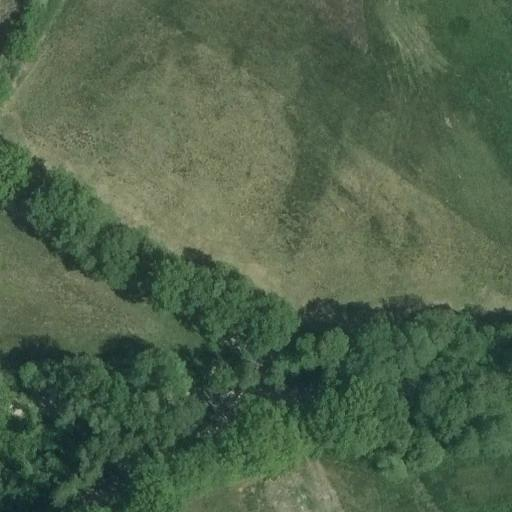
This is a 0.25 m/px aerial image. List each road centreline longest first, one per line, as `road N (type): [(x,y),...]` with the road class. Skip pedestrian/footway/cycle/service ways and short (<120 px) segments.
road 1 (track): [(278,396),(240,343),(0,198)]
road 2 (track): [(278,396),(511,385)]
road 3 (track): [(0,408),(219,399)]
road 4 (track): [(98,493),(151,456),(235,426),(278,396)]
